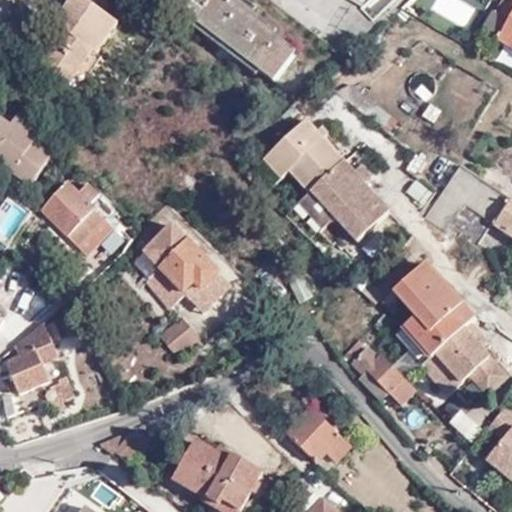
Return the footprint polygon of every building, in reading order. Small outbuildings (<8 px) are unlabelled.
[(73,0),(55,26),(58,28),(62,31),(63,32),(56,42),(40,65),(78,91),(101,57),(97,54),(118,23),(84,0),(73,0)] [(161,0),(274,85),(296,54),(224,0),(161,0)] [(392,0),(347,0),(380,20),(392,0)] [(511,0),(500,0),(482,31),(499,42),(511,49),(511,0)] [(62,31),(58,28),(50,39),(56,42),(63,32),(62,31)] [(0,170),(27,191),(51,159),(34,146),(40,139),(16,120),(9,130),(0,122),(0,170)] [(325,143),(319,136),(308,124),(267,162),(284,182),(292,174),(311,196),(300,207),(325,233),(336,223),(357,247),(390,217),(366,189),(357,178),(346,166),(325,143)] [(324,132),(319,136),(325,143),(329,138),(324,132)] [(447,232),(455,219),(460,211),(465,214),(469,209),(501,231),(511,238),(511,204),(460,171),(457,176),(428,219),(447,232)] [(363,172),(357,178),(366,189),(372,183),(363,172)] [(75,248),(110,211),(93,196),(84,205),(64,187),(38,215),(75,248)] [(0,238),(8,244),(31,215),(11,199),(0,212),(0,238)] [(155,229),(173,212),(169,208),(151,224),(155,229)] [(494,244),(501,231),(469,209),(465,214),(460,211),(455,219),(494,244)] [(201,292),(220,276),(173,228),(162,239),(155,233),(137,250),(143,257),(133,266),(147,282),(159,271),(184,296),(195,286),(201,292)] [(439,298),(450,289),(430,266),(407,287),(428,310),(419,318),(408,328),(422,344),(435,359),(430,364),(438,372),(454,392),(455,392),(472,377),(488,396),(507,379),(483,351),(465,332),(471,327),(478,320),(462,302),(451,312),(439,298)] [(184,296),(159,271),(147,282),(173,307),(184,296)] [(229,284),(220,276),(201,292),(195,286),(184,296),(199,311),(229,284)] [(398,295),(419,318),(428,310),(407,287),(398,295)] [(462,302),(450,289),(439,298),(451,312),(462,302)] [(174,359),(197,341),(181,323),(159,341),(174,359)] [(489,347),(471,327),(465,332),(483,351),(489,347)] [(4,366),(5,369),(18,398),(46,384),(39,370),(57,362),(41,328),(13,351),(17,360),(4,366)] [(399,336),(413,352),(422,344),(408,328),(399,336)] [(413,352),(426,368),(430,364),(435,359),(422,344),(413,352)] [(369,372),(391,395),(403,408),(419,394),(384,357),(379,361),(369,350),(353,365),(364,377),(369,372)] [(438,372),(430,364),(426,368),(450,395),(455,392),(454,392),(438,372)] [(379,405),(391,395),(369,372),(364,377),(359,382),(379,405)] [(56,405),(74,397),(68,381),(50,389),(56,405)] [(257,384),(245,390),(257,406),(268,397),(257,384)] [(6,422),(14,420),(9,400),(1,403),(6,422)] [(511,416),(504,410),(488,429),(504,443),(487,462),(503,475),(508,469),(511,472),(511,416)] [(311,411),(285,436),(315,465),(324,455),(335,465),(349,449),(311,411)] [(450,426),(473,443),(484,429),(461,411),(450,426)] [(137,429),(101,445),(112,454),(116,450),(137,467),(155,445),(137,429)] [(172,479),(218,508),(221,504),(224,505),(233,511),(240,511),(264,476),(234,457),(231,462),(231,463),(218,455),(196,442),(172,479)] [(223,449),(218,455),(231,463),(231,462),(234,457),(223,449)] [(511,483),(511,472),(508,469),(503,475),(511,483)] [(85,511),(76,507),(81,498),(60,488),(47,511),(85,511)] [(314,511),(324,503),(315,495),(298,511),(314,511)] [(333,511),(324,503),(314,511),(333,511)]
